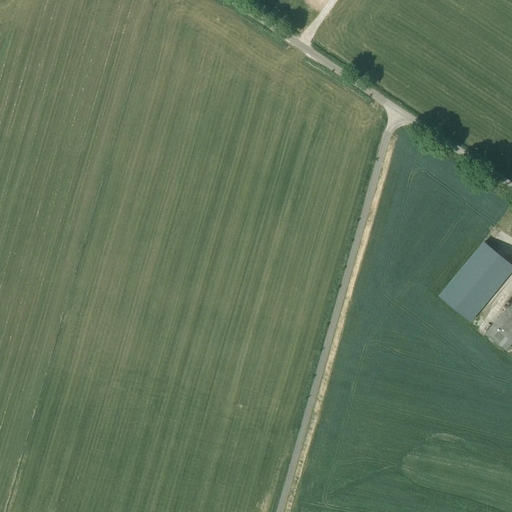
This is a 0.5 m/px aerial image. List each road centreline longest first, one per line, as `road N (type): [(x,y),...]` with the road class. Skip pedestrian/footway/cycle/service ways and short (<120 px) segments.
road 1 (unclassified): [(275,511),(395,109)]
road 2 (unclassified): [(395,109),(230,0)]
road 3 (unclassified): [(511,187),(395,109)]
